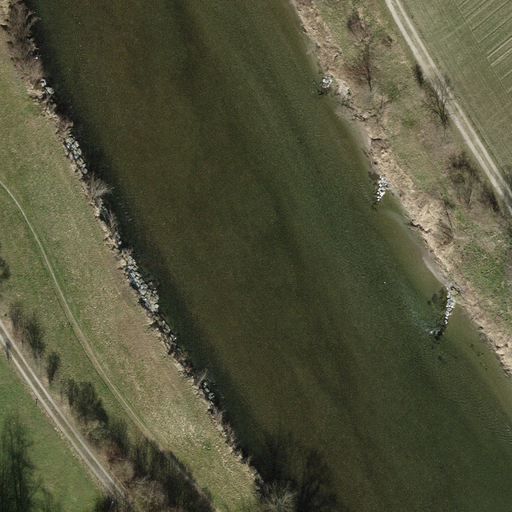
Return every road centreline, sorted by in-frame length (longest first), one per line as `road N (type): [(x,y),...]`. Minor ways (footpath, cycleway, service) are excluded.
road 1 (track): [(511,207),(391,0)]
road 2 (unclassified): [(134,511),(0,332)]
